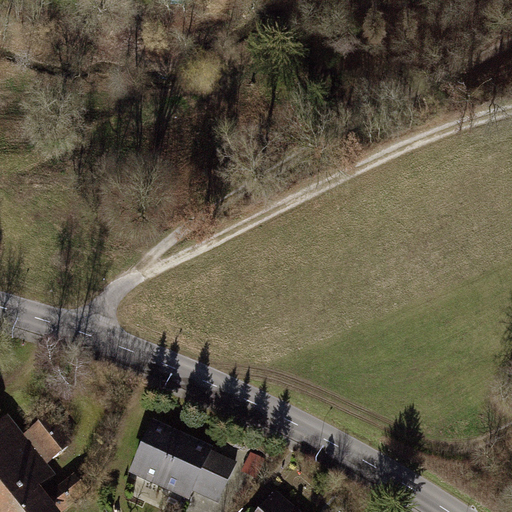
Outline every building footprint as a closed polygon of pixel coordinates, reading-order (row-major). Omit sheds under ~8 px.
[(0,408),(0,511),(58,511),(39,488),(56,475),(49,467),(73,448),(50,419),(29,436),(13,416),(9,420),(0,408)] [(178,436),(154,426),(132,480),(192,505),(196,494),(223,506),(241,462),(205,447),(178,436)] [(268,460),(252,453),(244,471),(260,478),(268,460)] [(73,477),(51,496),(64,511),(87,494),(73,477)] [(302,511),(284,495),(268,511),(302,511)]
